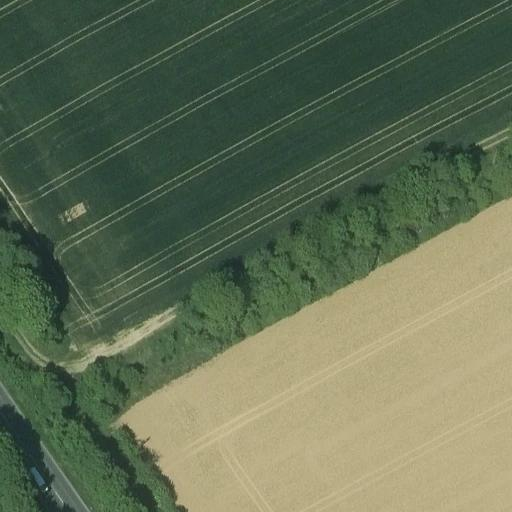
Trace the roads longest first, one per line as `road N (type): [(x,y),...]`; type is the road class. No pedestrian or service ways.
road 1 (track): [(37,376),(511,128)]
road 2 (track): [(130,511),(0,320)]
road 3 (primary): [(68,511),(0,412)]
